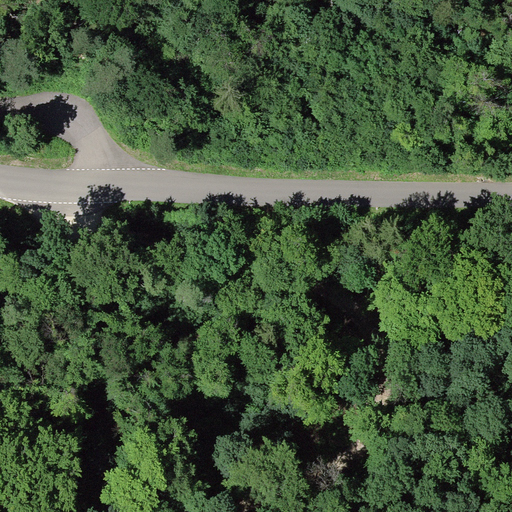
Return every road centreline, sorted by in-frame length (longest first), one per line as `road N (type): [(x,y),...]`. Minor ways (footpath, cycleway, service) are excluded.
road 1 (track): [(86,192),(90,214),(110,235),(315,283),(387,336),(384,395),(355,455),(325,475),(219,511)]
road 2 (track): [(511,274),(411,311),(387,336),(0,316)]
road 3 (tertiary): [(0,182),(86,192),(511,193)]
